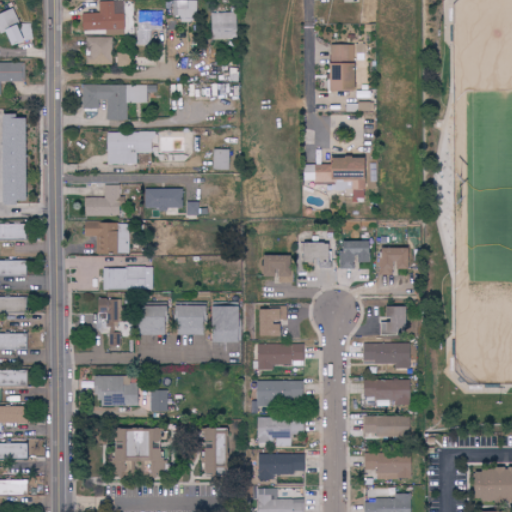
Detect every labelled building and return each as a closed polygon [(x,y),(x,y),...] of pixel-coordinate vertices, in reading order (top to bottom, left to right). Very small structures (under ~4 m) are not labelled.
[(180,16),(180,22),(195,22),(196,0),(188,0),(172,0),(171,16),(180,16)] [(98,1),(98,13),(80,14),(80,30),(124,29),(123,1),(98,1)] [(0,12),(0,23),(4,45),(32,39),(29,24),(19,26),(15,10),(0,12)] [(160,30),(160,11),(138,11),(137,44),(149,45),(150,29),(160,30)] [(210,13),(211,40),(237,39),(236,12),(210,13)] [(89,64),(113,64),(113,38),(86,38),(86,48),(89,49),(89,64)] [(352,45),(329,44),(329,61),(352,62),(352,45)] [(0,81),(24,81),(24,63),(0,62),(0,81)] [(325,90),(350,89),(349,63),(325,63),(325,90)] [(146,85),(82,85),(81,110),(99,110),(99,100),(107,100),(106,120),(127,120),(127,103),(146,103),(146,85)] [(372,111),(372,102),(346,103),(346,110),(354,110),(354,111),(372,111)] [(20,200),(21,116),(0,115),(0,203),(9,204),(10,200),(20,200)] [(136,153),(158,153),(159,133),(105,132),(105,164),(136,165),(136,153)] [(228,149),(212,149),(212,170),(228,170),(228,149)] [(360,157),(328,157),(328,164),(303,165),(303,173),(307,173),(307,179),(312,179),(312,182),(333,182),(334,189),(349,189),(349,198),(361,197),(360,157)] [(120,186),(104,185),(103,199),(83,198),(83,215),(123,217),(124,196),(119,196),(120,186)] [(144,209),(181,208),(181,189),(143,189),(144,209)] [(185,215),(197,215),(197,201),(185,202),(185,215)] [(370,262),(369,241),(340,241),(340,269),(354,269),(354,262),(370,262)] [(314,267),(328,268),(329,243),(299,243),(299,261),(315,261),(314,267)] [(403,247),(377,248),(377,275),(391,275),(391,269),(404,269),(403,247)] [(260,276),(279,276),(279,282),(293,282),(292,255),(259,256),(260,276)] [(0,275),(23,276),(24,261),(0,260),(0,275)] [(101,290),(151,289),(151,267),(101,268),(101,290)] [(0,297),(0,312),(22,312),(22,297),(0,297)] [(119,300),(96,299),(95,312),(105,312),(105,327),(118,327),(119,300)] [(201,305),(173,306),(173,335),(201,335),(201,305)] [(146,335),(163,335),(162,306),(135,306),(135,328),(146,328),(146,335)] [(235,306),(210,306),(210,343),(235,342),(235,306)] [(401,307),(381,307),(380,335),(400,335),(401,307)] [(256,335),(275,336),(276,322),(284,322),(284,308),(256,308),(256,335)] [(122,330),(109,330),(109,347),(122,346),(122,330)] [(0,333),(0,349),(25,349),(25,333),(0,333)] [(362,343),(362,364),(395,364),(394,368),(408,369),(408,344),(362,343)] [(0,386),(26,387),(26,371),(0,370),(0,386)] [(122,376),(94,377),(94,407),(138,406),(138,384),(122,384),(122,376)] [(408,380),(362,380),(362,399),(393,399),(393,405),(408,405),(408,380)] [(289,398),(300,398),(300,382),(255,381),(255,405),(289,405),(289,398)] [(166,390),(150,390),(150,412),(167,411),(166,390)] [(0,421),(25,422),(26,408),(0,407),(0,421)] [(407,417),(361,416),(361,435),(407,436),(407,417)] [(302,434),(302,420),(256,419),(256,442),(276,442),(276,446),(290,447),(291,433),(302,434)] [(157,430),(125,429),(125,439),(117,436),(117,429),(112,428),(111,442),(111,447),(111,454),(109,460),(109,476),(119,479),(124,467),(124,460),(146,461),(147,462),(147,473),(163,474),(163,459),(156,457),(157,430)] [(26,458),(44,458),(43,440),(26,441),(26,458)] [(0,459),(25,459),(25,444),(0,443),(0,459)] [(256,479),(277,479),(277,473),(302,474),(303,455),(256,454),(256,479)] [(375,480),(409,480),(409,456),(363,456),(363,470),(375,470),(375,480)] [(511,469),(470,469),(470,501),(511,500),(511,469)] [(0,480),(0,496),(26,495),(26,480),(0,480)] [(277,499),(277,489),(258,489),(258,508),(258,511),(302,511),(303,499),(277,499)] [(394,500),(361,501),(361,511),(408,511),(408,494),(394,495),(394,500)]
